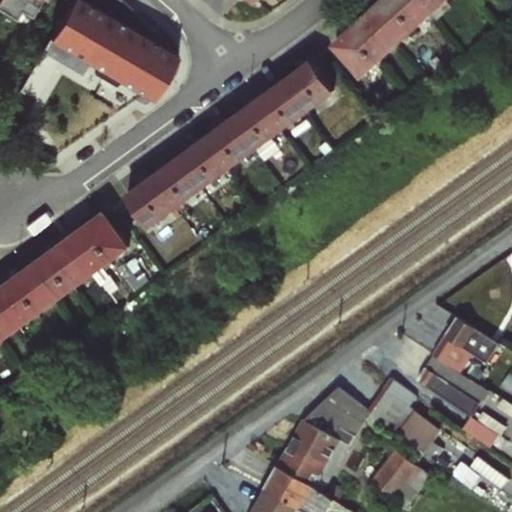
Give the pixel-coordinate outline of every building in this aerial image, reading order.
[(3,0),(1,5),(21,15),(28,0),(3,0)] [(413,30),(385,0),(379,0),(366,13),(396,46),(413,30)] [(431,15),(417,0),(385,0),(413,30),(431,15)] [(446,0),(417,0),(431,15),(446,0)] [(396,46),(366,13),(348,28),(379,62),(396,46)] [(379,62),(348,28),(331,44),(362,77),(379,62)] [(152,92),(171,78),(143,40),(124,54),(152,92)] [(132,106),(152,92),(124,54),(106,67),(132,106)] [(337,91),(311,59),(285,78),(310,111),(337,91)] [(113,120),(132,106),(106,67),(87,81),(113,120)] [(310,111),(285,78),(258,97),(283,130),(310,111)] [(96,132),(113,120),(87,81),(68,94),(96,132)] [(78,145),(96,132),(68,94),(52,107),(78,145)] [(283,130),(258,97),(232,117),(257,150),(283,130)] [(58,159),(78,145),(52,107),(30,122),(58,159)] [(257,150),(232,117),(205,136),(230,170),(257,150)] [(230,170),(205,136),(179,155),(203,189),(230,170)] [(203,189),(179,155),(152,175),(177,209),(203,189)] [(177,209),(152,175),(126,194),(150,229),(177,209)] [(132,246),(105,208),(84,224),(111,262),(132,246)] [(111,262),(84,224),(67,236),(95,273),(111,262)] [(95,273),(67,236),(48,250),(76,287),(95,273)] [(76,287),(48,250),(33,262),(59,299),(76,287)] [(59,299),(33,262),(16,275),(42,312),(59,299)] [(42,312),(16,275),(0,285),(0,293),(22,327),(42,312)] [(0,342),(22,327),(0,293),(0,342)] [(463,313),(423,378),(478,411),(493,385),(467,370),(479,351),(492,359),(505,338),(463,313)] [(375,409),(399,426),(424,391),(400,374),(375,409)] [(327,380),(256,511),(301,511),(305,505),(318,511),(330,511),(339,496),(328,490),(374,404),(327,380)] [(402,429),(429,447),(445,424),(418,406),(402,429)] [(401,445),(377,474),(402,494),(426,465),(401,445)]
